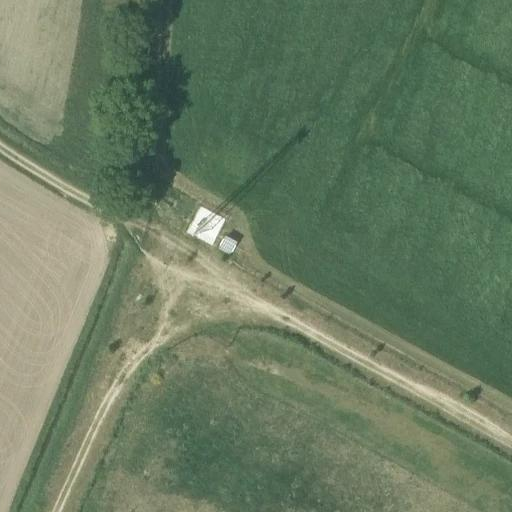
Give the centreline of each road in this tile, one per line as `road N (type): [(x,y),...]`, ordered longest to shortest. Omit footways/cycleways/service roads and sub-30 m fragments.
road 1 (track): [(145,230),(511,437)]
road 2 (track): [(49,511),(116,367),(200,260)]
